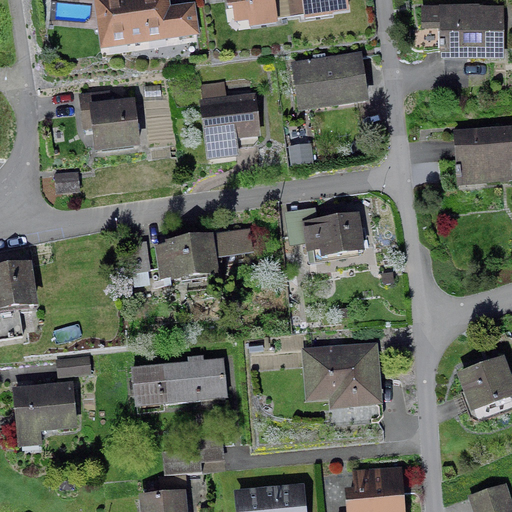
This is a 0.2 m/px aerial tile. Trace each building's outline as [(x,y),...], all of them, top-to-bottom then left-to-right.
[(194,35),(190,8),(161,13),(159,0),(140,3),(139,0),(125,0),(118,1),(119,6),(100,9),(104,38),(123,36),(124,43),(127,45),(143,43),(145,40),(144,33),(163,30),(165,40),(194,35)] [(249,28),(274,24),(270,0),(224,0),(226,11),(246,8),(249,28)] [(343,0),(300,0),(303,20),(328,16),(328,14),(345,11),(343,0)] [(437,45),(437,53),(442,53),(442,59),(500,59),(499,13),(468,14),(468,12),(421,13),(421,29),(422,29),(422,31),(440,31),(440,45),(437,45)] [(308,110),(363,102),(356,60),(292,69),(296,91),(305,90),(308,110)] [(106,96),(78,100),(82,131),(91,130),(94,152),(135,147),(131,108),(108,110),(106,96)] [(231,139),(255,136),(251,101),(201,107),(207,161),(234,158),(231,139)] [(484,135),(453,137),(455,171),(453,171),(454,179),(483,177),(484,184),(511,181),(511,132),(499,134),(499,135),(484,136),(484,135)] [(55,195),(71,194),(69,177),(54,179),(55,195)] [(320,260),(360,254),(355,218),(302,226),(308,266),(321,264),(320,260)] [(247,234),(167,247),(167,249),(154,251),(159,283),(172,281),(172,282),(212,276),(210,260),(250,254),(247,234)] [(130,276),(145,274),(142,249),(127,251),(130,276)] [(32,307),(26,269),(0,272),(0,342),(20,339),(16,309),(32,307)] [(381,286),(391,284),(390,276),(380,278),(381,286)] [(328,427),(376,424),(370,351),(304,356),(308,399),(326,397),(328,427)] [(85,361),(56,364),(57,379),(87,376),(85,361)] [(134,410),(224,401),(220,363),(130,372),(134,410)] [(499,363),(459,378),(477,424),(511,411),(511,408),(509,399),(511,398),(499,363)] [(69,391),(13,396),(17,437),(37,435),(37,430),(72,427),(69,391)] [(183,477),(194,476),(192,454),(160,457),(162,478),(162,479),(183,477)] [(398,511),(396,475),(355,478),(356,497),(347,498),(347,511),(398,511)] [(184,490),(183,477),(162,479),(156,479),(156,483),(145,484),(146,493),(184,490)] [(508,511),(502,490),(470,501),(473,511),(508,511)] [(237,511),(300,511),(298,493),(236,498),(237,511)] [(141,511),(181,511),(180,497),(140,500),(141,511)]
